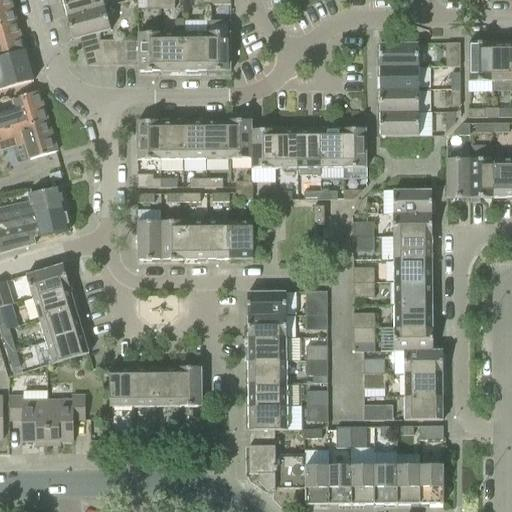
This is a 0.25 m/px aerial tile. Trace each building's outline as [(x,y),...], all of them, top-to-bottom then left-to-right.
[(0,0),(0,29),(17,25),(10,0),(0,0)] [(62,0),(68,19),(105,9),(102,0),(62,0)] [(161,0),(148,0),(149,11),(162,10),(161,0)] [(175,10),(175,0),(161,0),(162,10),(175,10)] [(68,19),(74,42),(80,40),(88,68),(101,68),(101,42),(101,34),(111,31),(105,9),(68,19)] [(162,35),(163,73),(185,73),(185,35),(186,35),(186,21),(177,21),(177,35),(162,35)] [(0,58),(25,52),(17,25),(0,29),(0,58)] [(208,73),(232,73),(231,34),(208,35),(208,73)] [(139,74),(163,73),(162,35),(139,36),(139,43),(126,42),(126,67),(139,67),(139,74)] [(185,73),(208,73),(208,35),(186,35),(185,35),(185,73)] [(114,67),(114,42),(101,42),(101,68),(114,67)] [(126,42),(114,42),(114,67),(126,67),(126,42)] [(511,44),(492,45),(492,82),(492,92),(511,91),(511,44)] [(419,69),(419,45),(381,46),(381,70),(419,69)] [(461,45),(446,45),(447,69),(461,69),(461,45)] [(492,45),(468,45),(469,82),(492,82),(492,45)] [(0,92),(34,83),(25,52),(0,58),(0,92)] [(381,91),(419,90),(419,69),(381,70),(381,91)] [(452,89),(460,88),(460,74),(452,74),(452,89)] [(460,88),(452,89),(452,108),(460,108),(460,88)] [(381,114),(419,113),(419,90),(381,91),(381,114)] [(39,93),(13,101),(16,112),(0,116),(0,132),(20,127),(21,129),(48,121),(39,93)] [(511,118),(511,109),(498,110),(498,119),(511,118)] [(485,110),(468,110),(468,119),(485,119),(485,110)] [(419,138),(419,137),(419,113),(381,114),(381,139),(419,138)] [(445,113),(445,134),(454,124),(454,113),(445,113)] [(32,160),(58,153),(48,121),(21,129),(20,127),(0,132),(0,150),(25,143),(31,161),(32,160)] [(253,161),(253,132),(253,122),(229,123),(230,161),(252,161),(253,161)] [(161,123),(138,123),(137,123),(137,162),(163,161),(161,123)] [(184,123),(161,123),(163,161),(186,161),(184,123)] [(208,161),(208,123),(184,123),(186,161),(208,161)] [(229,123),(208,123),(208,161),(230,161),(229,123)] [(492,133),(492,125),(475,125),(475,133),(492,133)] [(492,125),(492,133),(508,133),(508,125),(492,125)] [(464,126),(453,137),(470,137),(470,126),(464,126)] [(344,170),(367,169),(367,131),(343,132),(344,170)] [(276,170),(275,132),(253,132),(253,161),(252,161),(252,171),(276,170)] [(276,170),(299,170),(298,132),(275,132),(276,170)] [(298,132),(299,170),(321,170),(320,132),(298,132)] [(320,132),(321,170),(344,170),(343,132),(320,132)] [(470,148),(470,160),(471,200),(493,200),(492,160),(492,148),(470,148)] [(447,161),(447,186),(447,200),(471,200),(470,160),(447,161)] [(493,200),(511,199),(511,160),(492,160),(493,200)] [(63,181),(61,173),(50,176),(52,184),(63,181)] [(208,180),(208,189),(223,189),(223,179),(208,180)] [(164,189),(164,180),(144,180),(144,189),(164,189)] [(177,180),(164,180),(164,189),(177,189),(177,180)] [(208,189),(208,180),(190,180),(190,189),(208,189)] [(236,192),(253,193),(253,184),(236,184),(236,192)] [(60,190),(28,198),(30,205),(6,210),(0,211),(0,223),(65,209),(60,190)] [(253,193),(236,192),(236,201),(253,201),(253,193)] [(354,202),(364,192),(344,193),(344,202),(354,202)] [(276,202),(276,193),(259,194),(259,203),(276,202)] [(293,193),(276,193),(276,202),(293,202),(293,193)] [(321,202),(321,193),(305,193),(305,202),(321,202)] [(338,193),(321,193),(321,202),(338,202),(338,193)] [(432,217),(432,194),(432,193),(395,193),(395,217),(432,217)] [(138,196),(138,205),(154,204),(154,196),(138,196)] [(167,205),(186,205),(186,196),(167,196),(167,205)] [(200,196),(186,196),(186,205),(200,205),(200,196)] [(229,196),(212,196),(212,205),(229,205),(229,196)] [(359,206),(358,217),(367,217),(367,197),(359,206)] [(325,208),(314,208),(314,227),(325,227),(325,208)] [(0,245),(2,255),(38,245),(36,239),(54,235),(54,236),(55,236),(55,235),(71,231),(65,209),(0,223),(0,245)] [(433,238),(432,217),(395,217),(395,239),(433,238)] [(184,223),(163,224),(162,262),(185,262),(184,223)] [(208,262),(208,223),(184,223),(185,262),(208,262)] [(231,223),(208,223),(208,262),(231,261),(231,223)] [(254,261),(254,223),(231,223),(231,261),(254,261)] [(138,224),(138,262),(162,262),(163,224),(138,224)] [(353,239),(375,239),(375,224),(353,224),(353,239)] [(395,262),(433,261),(433,238),(395,239),(395,262)] [(375,254),(375,239),(353,239),(353,254),(375,254)] [(396,284),(433,284),(433,261),(395,262),(396,284)] [(70,289),(65,269),(64,266),(27,277),(33,300),(70,289)] [(354,284),(375,284),(375,270),(353,270),(354,284)] [(14,306),(7,283),(0,284),(0,310),(4,309),(4,308),(14,306)] [(375,300),(375,284),(354,284),(354,300),(375,300)] [(396,307),(433,307),(433,284),(396,284),(396,307)] [(40,322),(77,311),(70,289),(33,300),(40,322)] [(248,294),(248,317),(287,317),(287,294),(248,294)] [(307,317),(311,317),(328,317),(328,294),(311,294),(306,294),(307,317)] [(396,330),(433,329),(433,307),(396,307),(396,330)] [(4,309),(0,310),(0,330),(1,334),(10,332),(4,309)] [(47,344),(83,332),(77,311),(40,322),(47,344)] [(354,331),(375,330),(375,315),(354,315),(354,331)] [(249,340),(287,340),(287,317),(248,317),(249,340)] [(328,332),(328,317),(311,317),(307,317),(307,332),(328,332)] [(433,352),(433,329),(396,330),(396,354),(405,354),(405,353),(433,352)] [(375,354),(375,330),(354,331),(354,354),(375,354)] [(16,353),(11,336),(10,332),(1,334),(2,338),(8,356),(16,353)] [(53,366),(90,355),(83,332),(47,344),(53,366)] [(249,363),(287,363),(287,340),(249,340),(249,363)] [(306,348),(307,363),(328,363),(328,348),(306,348)] [(443,376),(443,352),(433,352),(405,353),(405,354),(405,376),(443,376)] [(20,368),(16,353),(8,356),(12,370),(20,368)] [(386,361),(384,361),(364,361),(364,376),(386,376),(386,361)] [(249,385),(288,385),(287,363),(249,363),(249,385)] [(328,363),(307,363),(307,378),(328,378),(328,363)] [(134,370),(110,370),(110,409),(134,409),(134,370)] [(157,370),(134,370),(134,409),(157,409),(157,370)] [(180,370),(157,370),(157,409),(180,408),(180,370)] [(203,408),(203,404),(203,370),(180,370),(180,408),(203,408)] [(364,391),(384,392),(386,392),(386,376),(364,376),(364,391)] [(405,399),(444,399),(443,376),(405,376),(405,399)] [(249,410),(288,410),(288,385),(249,385),(249,410)] [(23,423),(23,444),(36,444),(36,447),(49,447),(49,403),(48,393),(23,394),(23,398),(10,399),(11,423),(23,423)] [(307,393),(307,409),(328,409),(328,393),(307,393)] [(61,443),(74,443),(74,422),(86,422),(86,398),(73,398),(73,403),(49,403),(49,447),(61,447),(61,443)] [(0,457),(9,457),(9,441),(4,441),(4,439),(4,400),(0,399),(0,457)] [(444,422),(444,420),(444,399),(405,399),(405,422),(444,422)] [(364,407),(364,423),(386,423),(386,407),(364,407)] [(328,409),(307,409),(307,424),(329,423),(328,409)] [(276,431),(288,432),(288,410),(249,410),(249,432),(276,432),(276,431)] [(414,427),(397,428),(397,437),(414,437),(414,427)] [(380,437),(397,437),(397,428),(380,428),(380,437)] [(420,442),(424,442),(444,442),(444,428),(420,428),(420,442)] [(337,451),(351,451),(351,429),(337,429),(337,451)] [(351,429),(351,451),(367,451),(367,429),(351,429)] [(306,467),(304,468),(304,459),(277,459),(277,449),(276,432),(249,432),(250,476),(259,476),(259,484),(269,494),(276,494),(276,491),(306,491),(306,467)] [(321,441),(321,432),(305,432),(305,441),(321,441)] [(134,434),(122,434),(122,443),(134,443),(134,434)] [(150,434),(134,434),(134,443),(150,443),(150,434)] [(163,434),(163,442),(181,442),(181,434),(163,434)] [(203,442),(203,434),(181,434),(181,442),(203,442)] [(306,453),(306,467),(306,491),(306,507),(329,507),(329,468),(329,453),(306,453)] [(375,454),(375,468),(375,507),(398,507),(397,468),(397,454),(375,454)] [(329,468),(329,507),(351,507),(351,468),(329,468)] [(375,468),(351,468),(351,507),(375,507),(375,468)] [(397,468),(398,507),(419,506),(419,468),(397,468)] [(444,506),(444,468),(419,468),(419,506),(444,506)]
